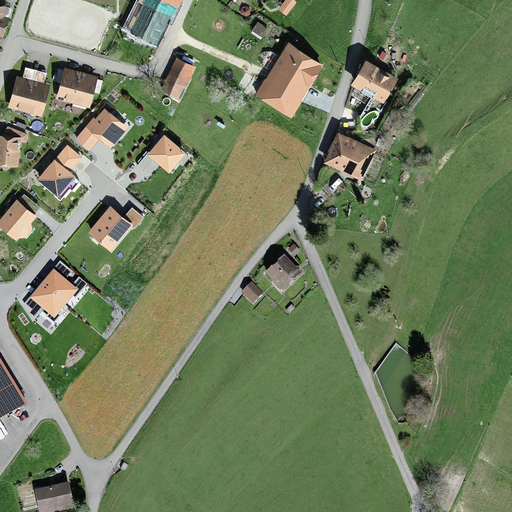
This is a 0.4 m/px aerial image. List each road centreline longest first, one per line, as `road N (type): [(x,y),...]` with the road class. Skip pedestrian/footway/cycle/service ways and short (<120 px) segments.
road 1 (residential): [(297,215),(236,281),(95,474)]
road 2 (residential): [(432,511),(405,477),(297,215)]
road 3 (residential): [(364,0),(342,95),(297,215)]
road 4 (residential): [(184,0),(148,68),(132,71),(12,40)]
road 5 (residential): [(0,323),(95,474)]
road 6 (residential): [(0,302),(110,184)]
